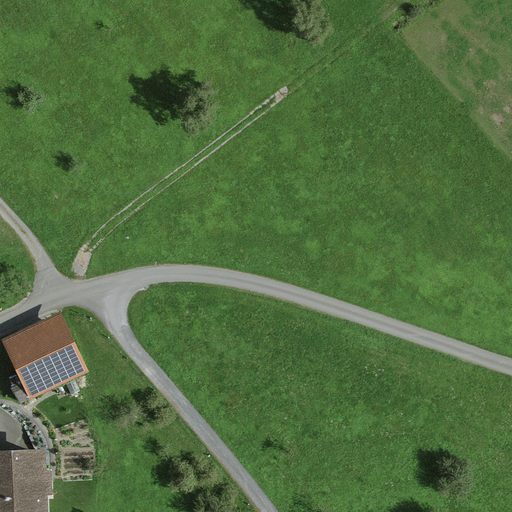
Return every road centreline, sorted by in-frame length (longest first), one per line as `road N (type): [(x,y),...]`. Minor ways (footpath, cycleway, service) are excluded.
road 1 (track): [(86,287),(85,258),(101,237),(287,89)]
road 2 (track): [(103,284),(137,353),(265,511)]
